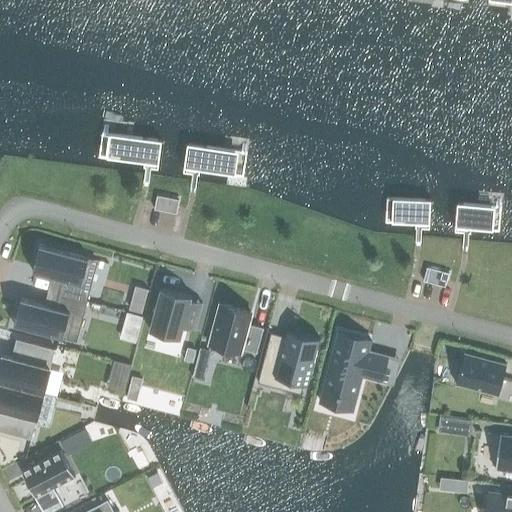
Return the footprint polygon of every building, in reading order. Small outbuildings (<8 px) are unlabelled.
[(164,162),(167,139),(107,131),(104,154),(164,162)] [(184,141),(181,164),(241,171),(244,148),(184,141)] [(167,198),(156,196),(154,210),(165,212),(167,198)] [(433,223),(434,200),(381,197),(380,220),(433,223)] [(178,200),(167,198),(165,212),(176,214),(178,200)] [(503,229),(504,206),(452,203),(450,226),(503,229)] [(86,301),(90,287),(86,286),(93,259),(39,245),(32,272),(61,279),(57,293),(86,301)] [(426,268),(423,281),(433,284),(437,271),(426,268)] [(437,271),(433,284),(444,287),(448,274),(437,271)] [(190,297),(161,288),(149,331),(179,339),(182,327),(194,331),(201,303),(190,300),(190,297)] [(86,301),(57,293),(53,307),(20,299),(13,325),(68,339),(75,313),(82,315),(86,301)] [(131,300),(129,310),(141,313),(144,303),(131,300)] [(250,312),(221,304),(210,345),(239,353),(240,349),(256,353),(263,328),(246,324),(250,312)] [(127,313),(124,322),(139,326),(142,317),(127,313)] [(408,343),(422,347),(428,325),(414,321),(408,343)] [(263,374),(306,385),(319,339),(286,330),(283,343),(272,341),(263,374)] [(371,340),(338,332),(319,402),(352,411),(361,375),(380,380),(386,357),(367,352),(371,340)] [(0,365),(0,382),(42,393),(54,349),(21,341),(16,359),(3,356),(0,365)] [(187,348),(184,361),(192,363),(196,350),(187,348)] [(498,395),(506,364),(464,353),(455,384),(498,395)] [(132,376),(126,399),(137,401),(142,379),(132,376)] [(42,393),(0,382),(0,409),(3,410),(0,420),(0,431),(30,439),(42,393)] [(288,413),(287,423),(298,424),(301,400),(271,397),(269,411),(288,413)] [(471,421),(460,419),(458,435),(469,436),(471,421)] [(85,429),(61,442),(67,454),(91,442),(85,429)] [(511,436),(500,435),(501,434),(499,434),(494,469),(496,470),(496,469),(511,470),(511,436)] [(46,511),(62,504),(53,486),(74,476),(60,449),(20,469),(42,511),(46,511)] [(457,480),(455,491),(467,493),(468,481),(457,480)] [(511,511),(511,494),(487,491),(484,511),(511,511)] [(113,511),(107,500),(83,511),(113,511)]
